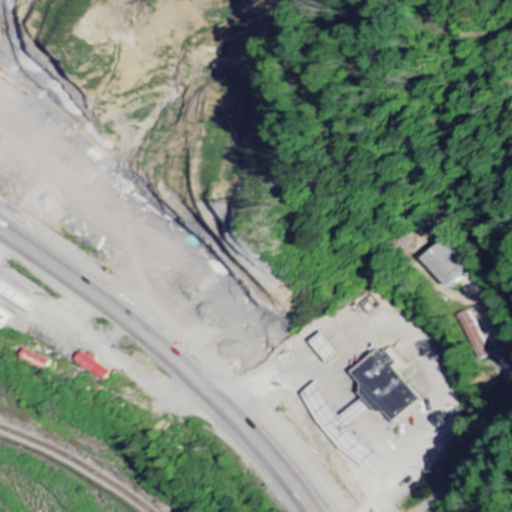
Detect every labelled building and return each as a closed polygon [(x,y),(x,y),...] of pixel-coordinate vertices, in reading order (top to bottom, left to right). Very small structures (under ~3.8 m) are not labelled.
[(459,290),(478,271),(447,242),(429,261),(459,290)] [(0,288),(0,273),(40,300),(34,311),(0,288)] [(23,310),(0,301),(0,325),(16,331),(23,310)] [(323,329),(341,350),(329,360),(312,338),(323,329)] [(361,374),(400,425),(431,402),(392,351),(361,374)] [(81,365),(112,382),(119,370),(88,353),(81,365)] [(367,393),(342,414),(335,407),(320,378),(305,391),(322,420),(343,445),(369,466),(383,453),(359,433),(352,426),(377,405),(367,393)]
